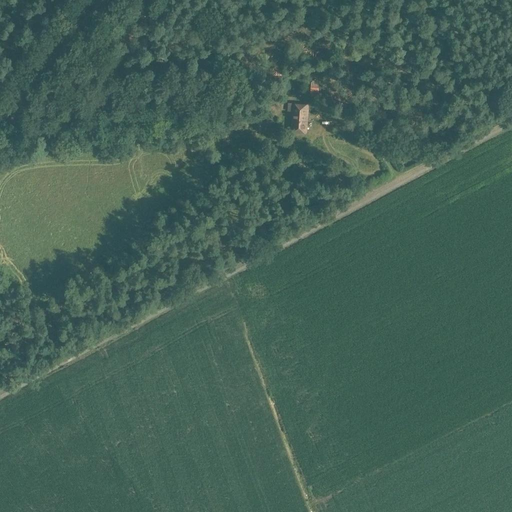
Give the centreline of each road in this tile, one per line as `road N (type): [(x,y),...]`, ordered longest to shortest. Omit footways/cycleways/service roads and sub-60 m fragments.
road 1 (track): [(0,391),(511,118)]
road 2 (track): [(91,0),(0,108)]
